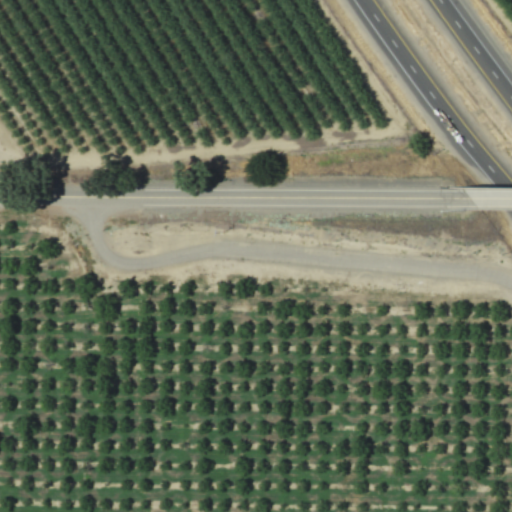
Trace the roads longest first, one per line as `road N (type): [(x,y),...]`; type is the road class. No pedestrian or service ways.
road 1 (residential): [(0,200),(473,206)]
road 2 (motorway): [(362,0),(511,196)]
